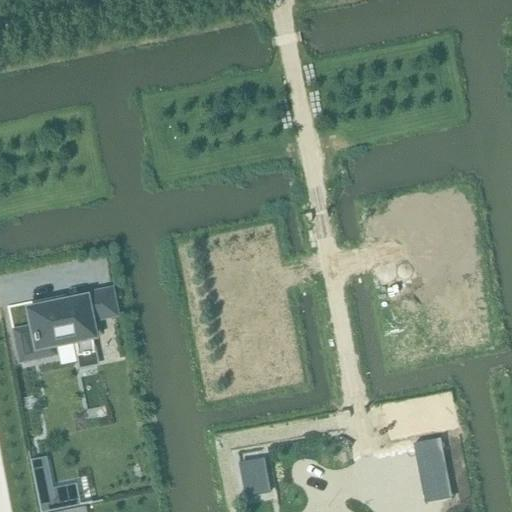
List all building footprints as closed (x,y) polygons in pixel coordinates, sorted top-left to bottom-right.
[(40,310),(26,313),(29,328),(29,329),(32,340),(34,353),(55,349),(71,345),(71,347),(74,360),(95,355),(92,341),(89,326),(83,301),(40,310)] [(29,329),(10,333),(15,357),(34,353),(32,340),(29,329)] [(441,442),(413,447),(419,478),(447,472),(441,442)] [(29,464),(34,489),(38,511),(59,511),(78,508),(77,505),(74,487),(50,492),(44,461),(29,464)] [(263,462),(239,466),(246,499),(269,494),(263,462)]
